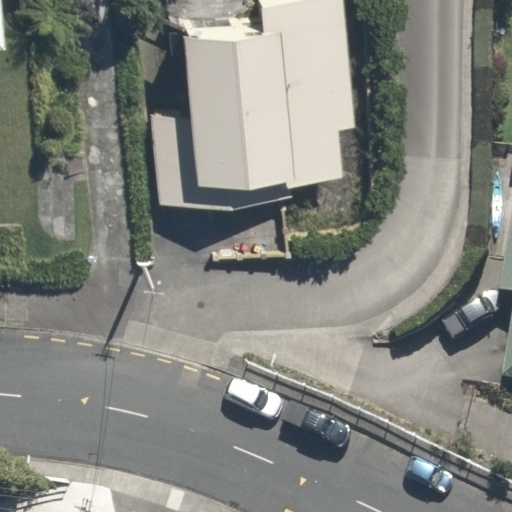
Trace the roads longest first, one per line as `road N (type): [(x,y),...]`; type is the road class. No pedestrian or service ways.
road 1 (residential): [(425,0),(420,237),(367,276),(308,300),(100,334),(41,408)]
road 2 (tertiary): [(41,408),(206,445),(350,511)]
